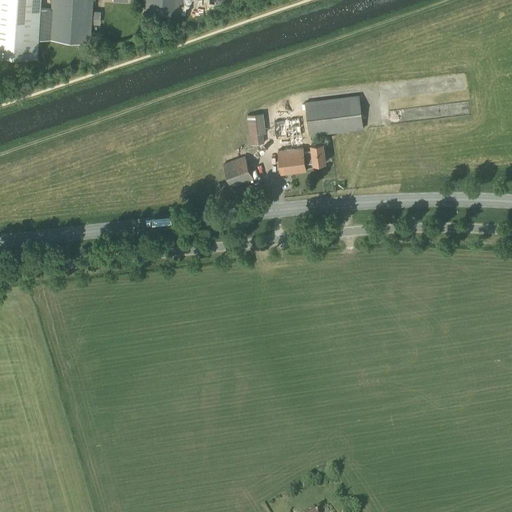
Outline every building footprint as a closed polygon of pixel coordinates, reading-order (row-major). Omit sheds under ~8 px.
[(0,0),(0,55),(36,57),(38,39),(50,39),(52,9),(40,8),(40,0),(0,0)] [(89,42),(91,0),(52,0),(50,39),(89,42)] [(178,16),(179,0),(143,0),(142,14),(178,16)] [(309,136),(320,134),(364,129),(359,95),(305,101),(309,136)] [(304,151),(300,118),(274,121),(276,139),(294,137),(294,140),(283,142),(283,149),(278,150),(281,175),(307,171),(306,163),(313,162),(313,164),(326,162),(324,143),(311,145),(312,151),(304,151)] [(264,133),(249,135),(250,145),(265,143),(264,133)] [(231,187),(232,187),(254,179),(245,155),(223,164),(231,187)] [(240,198),(250,194),(247,184),(237,188),(240,198)]
